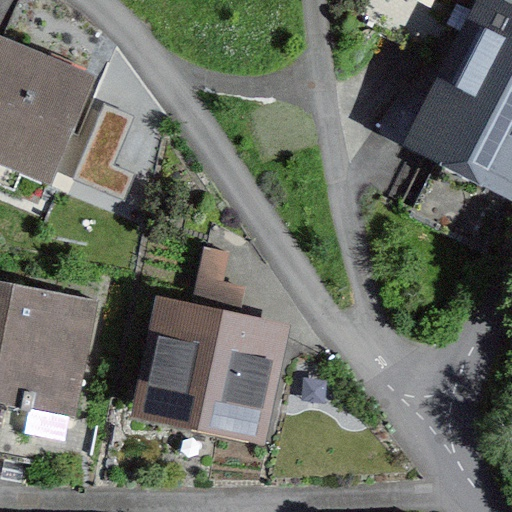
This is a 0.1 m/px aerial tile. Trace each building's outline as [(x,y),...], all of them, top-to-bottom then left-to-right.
[(511,0),(493,0),(420,149),(511,193),(511,0)] [(4,54),(0,64),(0,162),(51,185),(92,91),(4,54)] [(131,193),(159,120),(111,102),(83,174),(131,193)] [(0,298),(0,403),(74,417),(91,314),(0,298)] [(289,334),(167,311),(146,422),(267,445),(289,334)]
